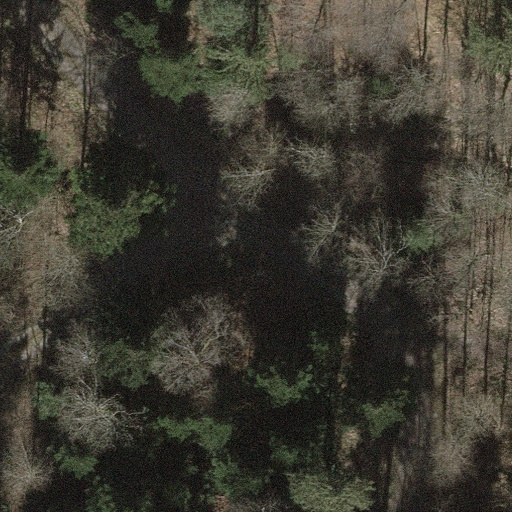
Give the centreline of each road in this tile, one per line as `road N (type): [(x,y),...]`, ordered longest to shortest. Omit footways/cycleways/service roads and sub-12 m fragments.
road 1 (track): [(233,218),(420,336),(431,467),(409,511)]
road 2 (track): [(29,0),(84,86),(233,218)]
road 3 (track): [(233,218),(0,375)]
